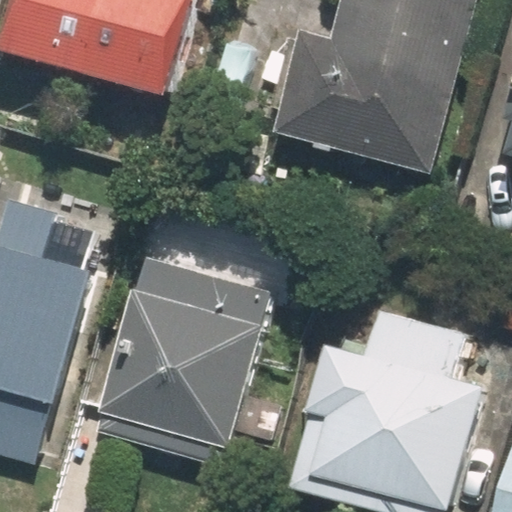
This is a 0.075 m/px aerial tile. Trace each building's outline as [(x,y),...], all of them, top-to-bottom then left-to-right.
[(210,0),(33,0),(20,47),(183,94),(210,0)] [(442,174),(490,0),(327,0),(291,133),(442,174)] [(0,174),(13,132),(0,128),(0,174)] [(108,270),(0,241),(0,454),(45,466),(61,406),(72,409),(108,270)] [(282,292),(160,260),(114,432),(236,465),(282,292)] [(382,357),(347,347),(308,487),(398,511),(463,511),(498,389),(467,380),(480,334),(395,311),(382,357)]
